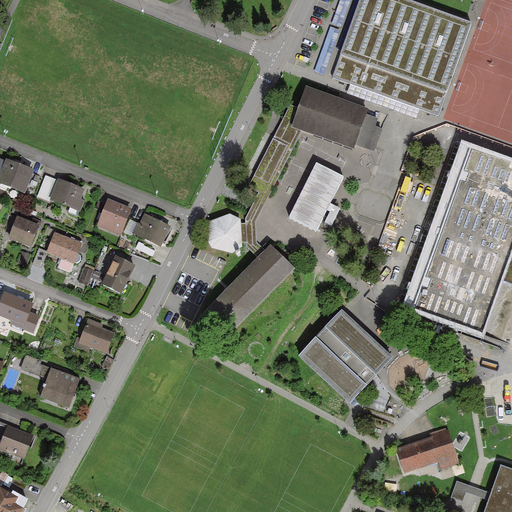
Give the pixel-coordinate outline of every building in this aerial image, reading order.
[(359,0),(341,51),(332,77),(350,83),(420,109),(440,116),(472,25),(403,0),(359,0)] [(335,28),(316,71),(325,75),(343,31),(335,28)] [(347,94),(417,118),(420,109),(350,83),(347,94)] [(298,108),(292,127),(302,130),(355,149),(356,144),(375,151),(383,129),(376,125),(378,118),(367,114),(369,108),(306,86),(298,108)] [(290,105),(249,188),(259,192),(269,196),(302,130),(292,127),(298,108),(290,105)] [(511,157),(461,139),(402,308),(484,339),(503,283),(511,286),(511,157)] [(25,193),(35,169),(20,163),(6,158),(5,160),(0,157),(0,183),(11,187),(25,193)] [(345,176),(316,162),(289,217),(317,232),(327,210),(330,212),(325,222),(332,226),(341,209),(331,203),(345,176)] [(57,180),(46,175),(37,197),(49,202),(50,199),(57,180)] [(72,183),(58,178),(57,180),(50,199),(63,204),(81,212),(85,200),(82,198),(85,189),(72,183)] [(247,246),(258,258),(265,250),(257,242),(256,221),(269,196),(259,192),(245,218),(245,223),(247,243),(247,246)] [(95,207),(101,210),(104,200),(98,198),(95,207)] [(132,208),(108,198),(107,200),(103,209),(102,213),(97,226),(121,236),(128,219),(128,218),(132,208)] [(161,221),(145,213),(140,223),(137,222),(137,223),(132,233),(134,234),(151,242),(161,247),(163,243),(170,228),(171,226),(161,221)] [(242,223),(242,220),(230,213),(210,221),(205,232),(207,241),(212,248),(233,253),(235,253),(235,256),(239,257),(241,255),(241,253),(243,247),(243,243),(247,243),(245,223),(242,223)] [(40,225),(17,215),(13,226),(8,238),(31,248),(35,235),(40,225)] [(130,219),(123,232),(132,237),(134,234),(132,233),(137,223),(130,219)] [(83,242),(55,232),(46,253),(74,264),(83,242)] [(139,241),(135,249),(141,251),(144,245),(145,244),(139,241)] [(296,268),(270,244),(265,250),(258,258),(202,313),(226,338),(296,268)] [(156,251),(144,245),(141,251),(153,257),(156,251)] [(31,254),(23,251),(18,263),(26,266),(31,254)] [(126,259),(116,255),(101,284),(111,288),(121,294),(136,265),(126,259)] [(94,271),(84,267),(78,282),(87,286),(94,271)] [(32,305),(5,295),(0,309),(0,315),(11,320),(9,326),(32,334),(38,318),(29,315),(32,305)] [(393,357),(342,309),(298,355),(350,403),(393,357)] [(103,324),(88,318),(79,342),(107,354),(115,332),(102,327),(103,324)] [(210,373),(214,365),(195,355),(191,363),(210,373)] [(80,381),(24,361),(21,370),(48,380),(42,399),(70,408),(80,381)] [(431,436),(397,448),(405,472),(439,461),(442,469),(459,463),(447,427),(430,433),(431,436)] [(32,436),(8,428),(0,448),(0,450),(23,459),(32,436)] [(511,511),(511,469),(500,465),(491,493),(489,497),(488,500),(483,511),(511,511)] [(488,500),(491,493),(457,481),(451,498),(463,502),(466,493),(488,500)] [(19,500),(1,491),(0,493),(0,511),(22,511),(24,511),(16,506),(19,500)]
